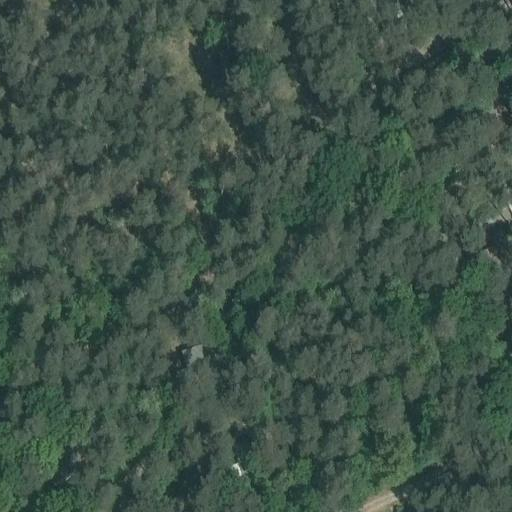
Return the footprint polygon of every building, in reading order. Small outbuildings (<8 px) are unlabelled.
[(410,87),(396,91),(399,103),(413,99),(410,87)] [(496,119),(501,106),(489,101),(484,115),(496,119)] [(182,354),(187,371),(176,374),(180,390),(219,379),(209,346),(182,354)] [(27,406),(15,411),(22,425),(33,419),(27,406)] [(57,487),(86,474),(67,429),(38,441),(57,487)] [(29,483),(28,496),(40,498),(42,485),(29,483)] [(212,486),(204,498),(214,505),(222,493),(212,486)]
